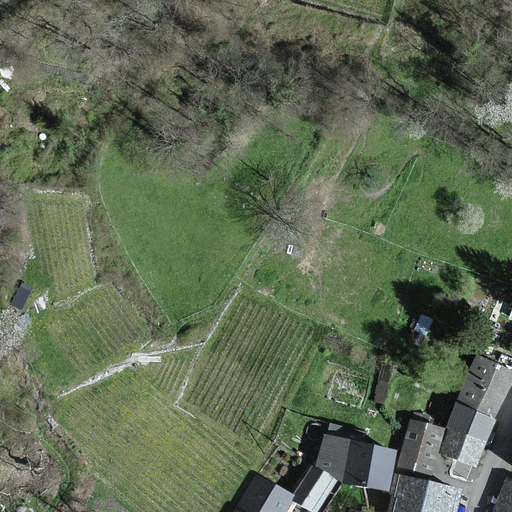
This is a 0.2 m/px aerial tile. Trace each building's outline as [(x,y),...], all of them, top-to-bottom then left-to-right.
[(511,392),(511,365),(480,348),(460,394),(499,416),(511,392)] [(490,438),(499,416),(460,394),(449,421),(490,438)] [(443,447),(449,421),(411,413),(403,447),(399,466),(437,475),(443,447)] [(479,463),(490,438),(449,421),(443,447),(479,463)] [(351,470),(358,437),(317,428),(311,461),(318,463),(351,470)] [(349,477),(394,487),(399,466),(403,447),(358,437),(351,470),(349,477)] [(296,497),(319,511),(341,477),(318,463),(299,493),(296,497)] [(299,493),(257,472),(240,502),(257,511),(287,511),(296,497),(299,493)] [(511,511),(511,475),(508,473),(493,510),(498,511),(511,511)] [(430,511),(436,480),(401,474),(395,509),(408,511),(430,511)] [(257,511),(240,502),(233,511),(257,511)]
